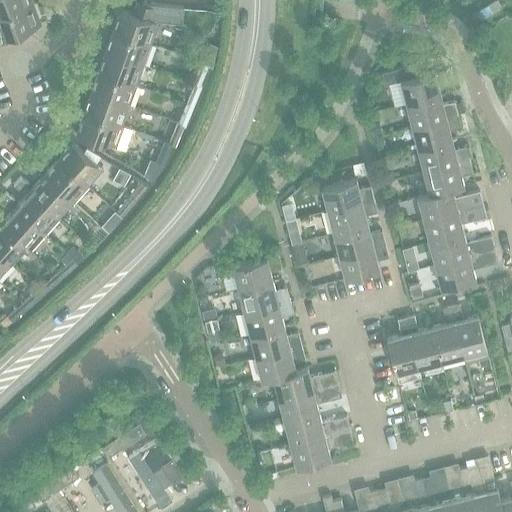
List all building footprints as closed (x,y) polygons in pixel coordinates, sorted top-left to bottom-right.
[(32,0),(0,0),(0,15),(34,4),(32,0)] [(119,8),(112,29),(150,43),(157,23),(169,24),(171,5),(131,1),(130,12),(119,8)] [(34,4),(0,15),(0,30),(2,37),(41,23),(34,4)] [(112,29),(105,49),(143,63),(150,43),(112,29)] [(201,61),(201,62),(202,61),(205,62),(213,42),(206,40),(198,60),(201,61)] [(105,49),(97,70),(136,83),(143,63),(105,49)] [(193,81),(194,82),(195,81),(201,84),(200,83),(208,63),(204,62),(205,62),(202,61),(201,62),(201,61),(193,81)] [(385,83),(400,79),(406,102),(440,93),(438,84),(450,81),(446,67),(415,75),(412,63),(381,72),(385,83)] [(97,70),(90,90),(129,103),(136,83),(97,70)] [(194,82),(186,101),(193,104),(201,84),(195,81),(194,82)] [(90,90),(83,111),(122,124),(129,103),(90,90)] [(440,93),(406,102),(412,124),(457,112),(454,99),(443,102),(440,93)] [(177,121),(176,122),(180,124),(183,125),(183,124),(185,125),(193,104),(186,101),(178,122),(177,121)] [(130,132),(120,129),(122,124),(83,111),(76,131),(93,137),(108,143),(124,148),(130,132)] [(457,112),(412,124),(418,147),(451,138),(449,129),(461,126),(457,112)] [(176,122),(169,141),(169,143),(171,144),(172,143),(175,144),(183,125),(180,124),(176,122)] [(379,123),(370,125),(373,136),(382,134),(379,123)] [(105,150),(108,143),(93,137),(91,142),(105,150)] [(451,138),(418,147),(424,170),(469,158),(465,144),(454,147),(451,138)] [(169,141),(165,140),(157,160),(163,163),(171,144),(169,143),(169,141)] [(73,141),(58,157),(59,157),(88,184),(103,168),(73,141)] [(50,158),(58,150),(50,143),(42,151),(50,158)] [(58,157),(44,173),(74,200),(88,184),(59,157),(58,157)] [(424,170),(429,191),(429,192),(451,186),(451,187),(463,184),(460,174),(472,171),(469,158),(424,170)] [(43,166),(35,159),(28,167),(36,174),(43,166)] [(44,173),(29,189),(59,216),(74,200),(44,173)] [(22,190),(29,182),(21,175),(14,183),(22,190)] [(321,186),(327,209),(373,197),(370,184),(358,187),(356,177),(321,186)] [(131,193),(116,210),(123,215),(137,198),(148,183),(141,179),(131,193)] [(418,194),(424,217),(482,202),(479,189),(454,195),(451,187),(451,186),(429,192),(429,191),(418,194)] [(29,189),(15,205),(45,233),(59,216),(29,189)] [(15,198),(7,191),(0,198),(0,199),(7,206),(15,198)] [(112,205),(98,193),(93,198),(106,210),(105,211),(111,217),(103,226),(108,231),(117,222),(123,215),(116,210),(117,210),(115,212),(110,207),(112,205)] [(373,197),(327,209),(333,231),(367,223),(365,213),(377,210),(373,197)] [(482,202),(424,217),(430,240),(463,231),(461,222),(486,216),(482,202)] [(291,204),(281,207),(285,223),(295,220),(291,204)] [(15,205),(1,221),(1,222),(26,245),(25,245),(30,249),(45,233),(15,205)] [(0,220),(0,251),(10,261),(25,245),(26,245),(1,222),(1,221),(0,220)] [(295,220),(285,223),(291,246),(301,243),(295,220)] [(367,223),(333,231),(339,254),(385,242),(381,229),(370,232),(367,223)] [(463,231),(430,240),(435,262),(494,247),(491,234),(465,241),(463,231)] [(385,242),(339,254),(345,277),(379,268),(376,258),(388,255),(385,242)] [(301,243),(291,246),(289,246),(296,268),(308,264),(302,244),(301,243)] [(412,247),(401,250),(407,273),(418,270),(412,247)] [(494,247),(435,262),(441,285),(475,277),(472,267),(497,261),(494,247)] [(232,261),(239,287),(272,278),(270,270),(282,267),(278,250),(232,261)] [(0,251),(0,272),(10,261),(0,251)] [(72,257),(55,272),(56,271),(60,277),(77,262),(72,257)] [(55,272),(39,286),(40,286),(44,291),(60,277),(56,271),(55,272)] [(272,278),(239,287),(244,310),(290,298),(287,285),(275,288),(272,278)] [(419,284),(408,287),(411,300),(423,298),(419,284)] [(39,286),(23,300),(28,306),(44,291),(40,286),(39,286)] [(290,298),(244,310),(250,332),(284,323),(282,314),(294,311),(290,298)] [(23,300),(7,314),(12,319),(28,306),(23,300)] [(457,302),(450,304),(463,354),(463,353),(465,361),(488,355),(477,313),(461,318),(457,302)] [(446,321),(431,325),(440,359),(463,354),(450,304),(442,306),(446,321)] [(214,308),(202,312),(205,323),(216,320),(217,320),(214,308)] [(500,323),(504,337),(511,334),(511,310),(508,311),(510,321),(500,323)] [(414,313),(405,315),(418,365),(440,359),(431,325),(418,328),(414,313)] [(418,365),(405,315),(397,317),(401,333),(386,337),(395,371),(418,365)] [(216,320),(205,323),(208,334),(219,331),(216,320)] [(284,323),(250,332),(256,355),(301,344),(302,343),(299,330),(287,333),(284,323)] [(219,331),(208,334),(210,343),(221,341),(219,331)] [(301,344),(256,355),(262,378),(274,375),(296,369),(296,368),(294,359),(306,356),(302,343),(301,344)] [(223,354),(214,356),(217,367),(225,365),(223,354)] [(274,375),(280,397),(339,381),(336,368),(310,375),(308,365),(296,368),(296,369),(274,375)] [(339,381),(280,397),(285,419),(320,410),(317,401),(343,395),(339,381)] [(481,388),(472,391),(475,402),(484,400),(481,388)] [(475,402),(472,391),(465,392),(468,404),(475,402)] [(449,400),(438,403),(440,413),(452,410),(449,400)] [(320,410),(285,419),(291,442),(351,426),(347,413),(322,419),(320,410)] [(415,411),(407,413),(408,421),(416,419),(415,411)] [(146,432),(139,422),(120,434),(126,445),(146,432)] [(351,426),(291,442),(297,465),(331,456),(329,446),(354,439),(351,426)] [(120,434),(102,446),(109,456),(126,445),(120,434)] [(126,453),(157,502),(175,491),(160,468),(173,460),(165,447),(146,458),(138,445),(126,453)] [(125,511),(139,511),(106,462),(96,469),(125,511)] [(475,463),(467,465),(470,480),(479,478),(475,463)] [(470,480),(467,465),(459,467),(462,482),(470,480)] [(79,476),(72,466),(56,476),(63,487),(79,476)] [(429,474),(421,476),(425,491),(433,489),(429,474)] [(56,476),(36,490),(42,500),(63,487),(56,476)] [(425,491),(421,476),(413,478),(417,493),(425,491)] [(511,492),(511,494),(500,498),(499,498),(502,511),(511,511),(511,477),(509,479),(511,492)] [(386,485),(377,487),(381,503),(390,501),(386,485)] [(496,486),(473,492),(478,511),(502,511),(499,498),(500,498),(499,498),(496,486)] [(381,503),(377,487),(369,489),(373,505),(381,503)] [(478,511),(473,492),(451,498),(454,511),(478,511)] [(325,511),(335,511),(332,499),(330,493),(322,496),(323,501),(325,511)] [(332,499),(335,511),(360,511),(359,508),(345,511),(343,511),(340,497),(332,499)] [(454,511),(451,498),(428,504),(430,511),(454,511)] [(52,511),(70,511),(64,502),(51,510),(52,511)]
